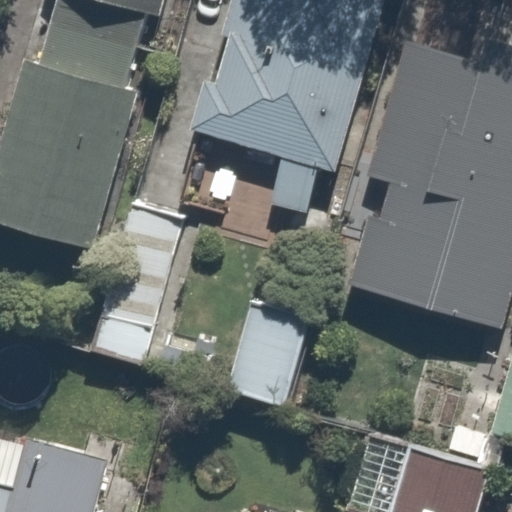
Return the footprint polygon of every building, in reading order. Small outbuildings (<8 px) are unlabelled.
[(45,0),(30,64),(3,58),(0,70),(0,230),(85,251),(147,0),(45,0)] [(260,199),(250,235),(316,253),(384,0),(226,0),(193,125),(244,138),(229,191),(260,199)] [(511,35),(407,6),(361,168),(386,175),(355,286),(506,328),(511,307),(511,35)] [(186,199),(123,183),(80,345),(143,361),(186,199)] [(321,311),(237,288),(213,381),(296,403),(321,311)] [(511,323),(484,425),(511,432),(511,323)] [(0,511),(97,511),(115,463),(0,421),(0,511)] [(455,511),(471,466),(346,423),(316,510),(320,511),(455,511)] [(250,511),(186,511),(176,508),(175,511),(300,511),(256,496),(250,511)]
